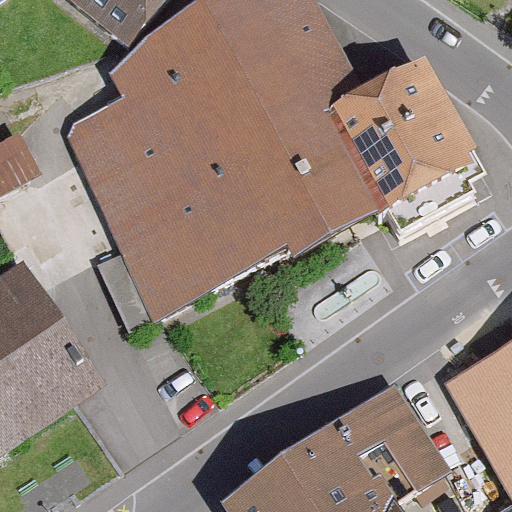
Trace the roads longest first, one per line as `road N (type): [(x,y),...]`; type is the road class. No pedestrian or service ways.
road 1 (residential): [(164,511),(511,263)]
road 2 (residential): [(511,95),(368,0)]
